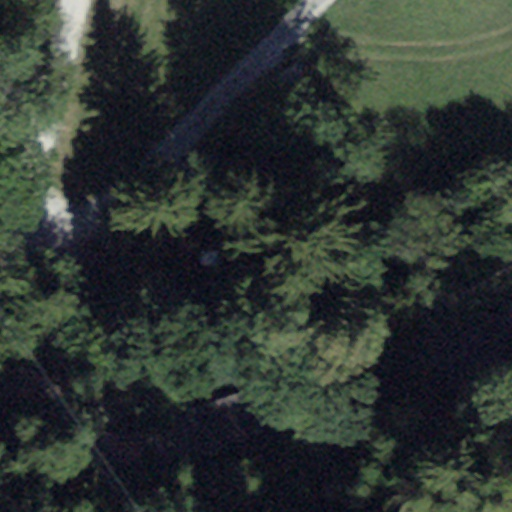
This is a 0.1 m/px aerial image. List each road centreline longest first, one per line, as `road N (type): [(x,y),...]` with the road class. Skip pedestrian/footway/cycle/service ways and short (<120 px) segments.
road 1 (track): [(34,230),(114,191),(320,0)]
road 2 (track): [(0,277),(34,230),(76,0)]
road 3 (track): [(0,317),(157,362)]
